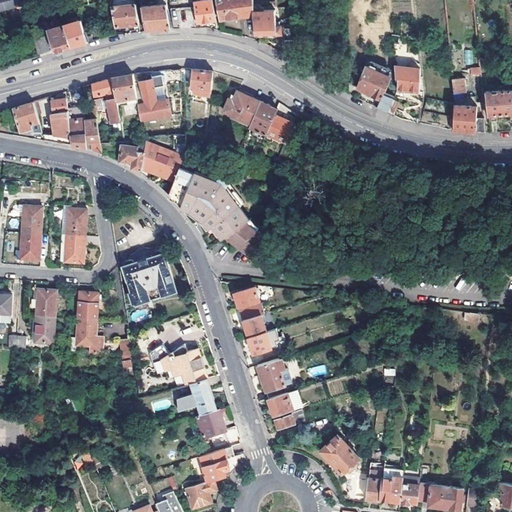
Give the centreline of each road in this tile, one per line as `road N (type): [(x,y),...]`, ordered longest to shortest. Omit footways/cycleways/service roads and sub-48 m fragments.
road 1 (secondary): [(0,91),(154,51),(208,49),(264,68),(379,133),(434,148),(511,153)]
road 2 (residential): [(270,482),(190,240),(154,198),(101,165)]
road 3 (residential): [(101,165),(108,256),(102,271),(0,271)]
